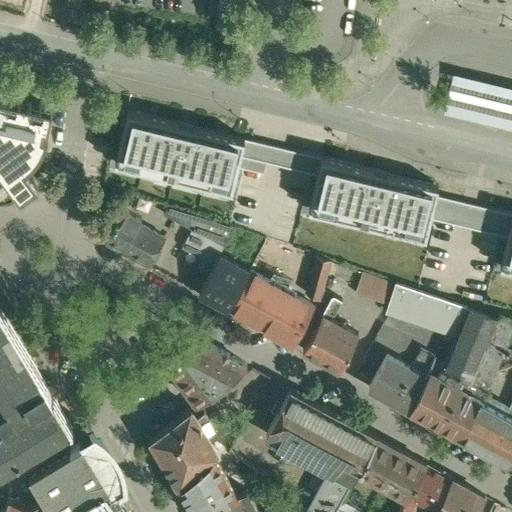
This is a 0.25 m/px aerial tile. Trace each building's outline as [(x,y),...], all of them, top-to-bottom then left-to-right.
[(511,83),(457,70),(447,110),(511,125),(511,83)] [(52,108),(0,95),(0,171),(20,198),(38,184),(26,169),(30,166),(29,166),(33,163),(37,158),(41,153),(44,147),(45,143),(47,139),(48,135),(43,134),(44,129),(48,129),(52,108)] [(127,108),(114,161),(231,190),(240,155),(244,137),(127,108)] [(321,155),(244,137),(240,155),(317,173),(321,155)] [(317,173),(308,208),(426,237),(431,217),(436,194),(439,184),(321,155),(317,173)] [(511,212),(436,194),(431,217),(506,235),(511,212)] [(235,227),(169,205),(165,214),(193,229),(184,247),(215,264),(221,254),(235,227)] [(142,220),(125,210),(107,242),(151,266),(166,238),(140,223),(142,220)] [(511,212),(506,235),(499,265),(511,267),(511,212)] [(250,270),(221,254),(215,264),(200,293),(230,309),(250,270)] [(316,260),(307,293),(321,301),(324,290),(332,261),(318,255),(316,260)] [(287,291),(250,270),(230,309),(267,329),(287,291)] [(395,284),(363,273),(356,293),(388,304),(395,284)] [(468,306),(397,282),(389,311),(456,334),(468,306)] [(334,295),(324,290),(321,301),(328,304),(334,295)] [(314,305),(287,291),(267,329),(292,343),(314,305)] [(343,300),(334,295),(328,304),(329,305),(323,314),(331,318),(334,313),(336,314),(343,300)] [(500,317),(468,306),(456,334),(443,366),(439,374),(483,398),(498,371),(508,343),(511,344),(511,316),(501,314),(500,317)] [(0,472),(72,429),(0,309),(0,472)] [(331,318),(323,314),(304,350),(340,370),(360,334),(331,318)] [(205,341),(168,362),(198,402),(199,401),(248,364),(205,341)] [(428,377),(387,355),(370,387),(411,409),(428,377)] [(253,368),(221,392),(230,408),(270,378),(253,368)] [(483,398),(439,374),(435,381),(428,377),(411,409),(462,436),(482,400),(483,398)] [(337,414),(313,400),(312,401),(291,390),(267,434),(331,469),(333,470),(343,453),(357,426),(337,415),(337,414)] [(511,416),(508,414),(482,400),(462,436),(511,463),(511,416)] [(219,410),(210,415),(199,401),(198,402),(191,407),(212,440),(230,429),(219,410)] [(191,407),(151,438),(180,487),(216,456),(219,453),(212,440),(191,407)] [(264,449),(239,431),(229,450),(251,466),(255,462),(264,449)] [(88,436),(32,469),(54,506),(71,511),(76,511),(120,487),(88,436)] [(362,463),(357,472),(407,499),(409,496),(426,463),(377,436),(362,463)] [(331,469),(310,508),(315,511),(335,511),(337,508),(341,501),(357,472),(362,463),(343,453),(333,470),(331,469)] [(216,456),(180,487),(194,511),(210,511),(238,495),(216,456)] [(452,477),(426,463),(409,496),(416,500),(435,511),(452,477)] [(486,496),(452,477),(435,511),(434,511),(477,511),(479,509),(486,496)] [(134,511),(120,487),(76,511),(134,511)] [(238,495),(210,511),(260,511),(248,490),(238,495)] [(36,511),(40,502),(11,493),(5,511),(36,511)] [(407,499),(403,506),(402,506),(401,508),(402,508),(399,511),(413,511),(410,510),(416,500),(409,496),(407,499)] [(353,511),(355,508),(341,501),(337,508),(344,511),(353,511)]
